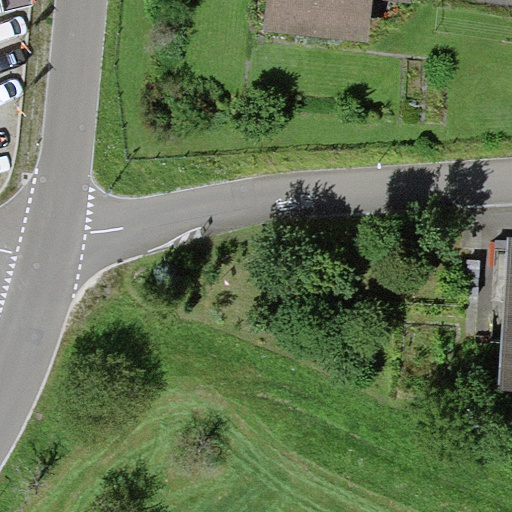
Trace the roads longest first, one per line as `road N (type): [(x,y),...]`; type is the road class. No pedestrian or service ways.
road 1 (residential): [(511,175),(290,193),(51,240)]
road 2 (tertiary): [(51,240),(81,0)]
road 3 (tertiary): [(0,399),(51,240)]
